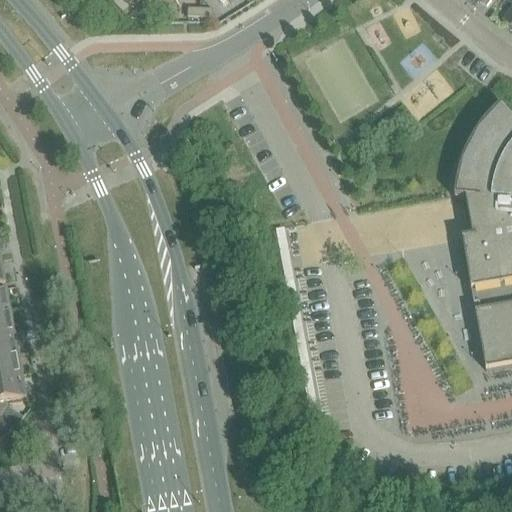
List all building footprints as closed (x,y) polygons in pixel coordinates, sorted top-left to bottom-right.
[(493,0),(502,0),(505,2),(507,0),(480,0),(479,2),(487,8),(493,0)] [(511,10),(503,21),(510,28),(511,25),(511,0),(507,0),(505,2),(511,8),(511,10)] [(187,19),(200,20),(200,11),(188,11),(187,19)] [(200,11),(200,20),(213,20),(213,11),(200,11)] [(511,119),(502,107),(491,116),(477,134),(471,144),(466,154),(461,164),(456,186),(454,199),(465,200),(466,206),(467,213),(463,214),(466,227),(470,226),(472,239),(461,241),(474,307),(478,306),(479,314),(475,315),(486,373),(511,368),(511,119)] [(7,291),(0,292),(0,315),(11,313),(7,291)] [(0,315),(0,337),(15,335),(11,313),(0,315)] [(0,337),(0,359),(18,356),(15,335),(0,337)] [(0,359),(0,381),(22,377),(18,356),(0,359)] [(0,415),(1,417),(7,408),(6,403),(26,399),(22,377),(0,381),(0,415)]
